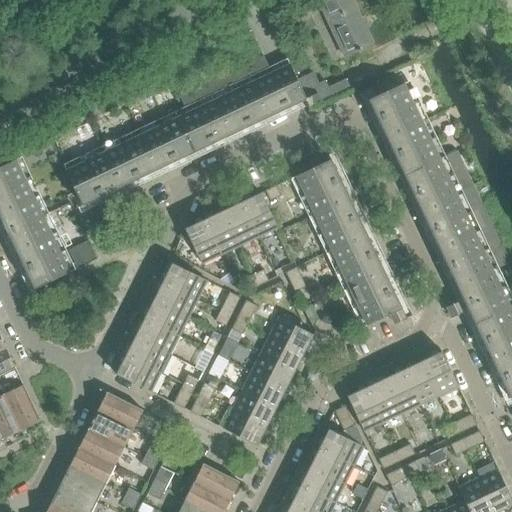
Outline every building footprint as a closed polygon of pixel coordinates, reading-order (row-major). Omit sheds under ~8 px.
[(369,27),(364,17),(361,19),(351,0),(319,0),(317,1),(344,57),(355,52),(357,53),(361,51),(361,49),(372,44),(365,29),(369,27)] [(80,213),(177,167),(321,99),(323,104),(351,91),(346,80),(328,88),(325,81),(319,84),(313,73),(296,80),(294,75),(308,69),(303,59),(289,65),(287,60),(269,68),(263,57),(179,97),(184,108),(177,112),(179,118),(140,136),(105,153),(66,172),(75,192),(76,192),(82,206),(78,208),(80,213)] [(509,263),(500,243),(458,152),(440,161),(404,84),(382,95),(368,101),(363,103),(458,302),(446,308),(452,318),(463,313),(469,325),(507,405),(511,403),(510,399),(511,398),(511,312),(509,306),(506,301),(492,271),(509,263)] [(412,316),(355,195),(335,153),(329,156),(331,160),(296,176),(367,326),(390,315),(395,325),(412,316)] [(69,273),(51,235),(48,228),(52,226),(47,214),(42,216),(40,212),(43,210),(39,203),(36,204),(16,160),(0,167),(0,229),(31,296),(36,293),(34,289),(69,273)] [(280,196),(276,186),(265,191),(269,201),(280,196)] [(276,228),(261,193),(241,203),(257,237),(276,228)] [(257,237),(241,203),(222,211),(239,246),(257,237)] [(239,246),(222,211),(204,220),(220,255),(239,246)] [(220,255),(204,220),(185,229),(201,264),(220,255)] [(87,241),(66,251),(75,269),(95,259),(87,241)] [(197,300),(206,281),(172,264),(162,283),(197,300)] [(295,268),(285,273),(291,285),(301,280),(295,268)] [(268,281),(263,271),(253,276),(258,286),(268,281)] [(258,286),(253,276),(244,280),(249,290),(258,286)] [(305,288),(301,280),(291,285),(295,293),(305,288)] [(188,319),(197,300),(162,283),(153,301),(188,319)] [(230,317),(240,298),(229,292),(219,312),(230,317)] [(178,337),(188,319),(153,301),(144,319),(178,337)] [(246,326),(256,306),(246,301),(236,320),(246,326)] [(225,326),(230,317),(219,312),(215,321),(225,326)] [(304,354),(313,335),(299,328),(279,318),(269,337),(304,354)] [(169,355),(178,337),(144,319),(135,338),(169,355)] [(325,323),(317,319),(312,329),(320,333),(325,323)] [(242,335),(246,326),(236,320),(231,329),(242,335)] [(325,323),(320,333),(329,337),(333,327),(325,323)] [(333,327),(329,337),(343,345),(348,335),(333,327)] [(212,354),(221,336),(213,332),(204,350),(206,351),(212,354)] [(294,372),(304,354),(269,337),(260,355),(294,372)] [(160,374),(169,355),(135,338),(125,356),(160,374)] [(0,375),(15,369),(6,349),(0,351),(0,375)] [(203,372),(212,354),(206,351),(197,369),(203,372)] [(458,387),(441,353),(441,352),(422,361),(438,396),(458,387)] [(285,391),(294,372),(260,355),(251,373),(285,391)] [(150,392),(160,374),(125,356),(116,375),(150,392)] [(438,396),(422,361),(403,370),(420,405),(438,396)] [(0,375),(0,395),(3,394),(23,385),(15,369),(0,375)] [(420,405),(403,370),(385,379),(401,414),(420,405)] [(276,409),(285,391),(251,373),(241,392),(276,409)] [(193,391),(198,381),(188,375),(183,385),(193,391)] [(401,414),(385,379),(366,388),(383,423),(401,414)] [(210,399),(215,389),(204,383),(199,393),(210,399)] [(40,422),(33,407),(23,385),(3,394),(21,431),(40,422)] [(184,409),(193,391),(183,385),(173,404),(184,409)] [(383,423),(366,388),(347,397),(364,432),(383,423)] [(267,428),(276,409),(241,392),(232,410),(267,428)] [(133,430),(143,411),(107,393),(97,412),(133,430)] [(200,418),(210,399),(199,393),(190,412),(200,418)] [(21,431),(3,394),(0,395),(0,434),(3,440),(21,431)] [(354,426),(345,406),(334,411),(343,431),(354,426)] [(257,446),(267,428),(232,410),(223,429),(257,446)] [(124,448),(133,430),(97,412),(88,430),(124,448)] [(476,426),(471,415),(452,424),(457,435),(476,426)] [(457,435),(452,424),(442,428),(447,439),(457,435)] [(353,466),(363,447),(328,429),(319,449),(353,466)] [(115,466),(124,448),(88,430),(79,448),(115,466)] [(484,442),(479,431),(460,441),(465,451),(484,442)] [(465,451),(460,441),(450,445),(455,456),(465,451)] [(415,455),(410,445),(396,451),(401,461),(415,455)] [(156,465),(163,452),(150,446),(144,458),(156,465)] [(115,466),(79,448),(69,466),(105,484),(115,466)] [(180,460),(183,454),(170,448),(167,454),(180,460)] [(344,484),(353,466),(319,449),(309,467),(344,484)] [(446,462),(440,450),(428,456),(434,468),(446,462)] [(401,461),(396,451),(378,460),(383,470),(401,461)] [(156,465),(144,458),(141,465),(153,471),(156,465)] [(420,473),(414,462),(404,467),(409,478),(420,473)] [(229,501),(239,482),(203,464),(193,483),(229,501)] [(96,503),(105,484),(69,466),(60,485),(96,503)] [(335,503),(344,484),(309,467),(300,485),(311,491),(335,503)] [(409,478),(404,467),(385,475),(391,486),(409,478)] [(498,511),(511,505),(511,501),(497,470),(478,479),(493,511),(498,511)] [(164,491),(167,485),(155,479),(151,485),(164,491)] [(493,511),(478,479),(458,488),(464,501),(465,501),(470,511),(493,511)] [(204,511),(223,511),(229,501),(193,483),(184,502),(204,511)] [(368,490),(357,484),(354,489),(365,495),(368,490)] [(91,511),(96,503),(60,485),(51,503),(69,511),(91,511)] [(159,501),(164,491),(151,485),(147,494),(159,501)] [(308,511),(330,511),(335,503),(311,491),(300,485),(291,503),(308,511)] [(378,509),(387,492),(376,487),(368,504),(378,509)] [(141,495),(129,489),(126,495),(138,501),(141,495)] [(365,495),(354,489),(352,494),(363,500),(365,495)] [(133,510),(138,501),(126,495),(121,504),(133,510)] [(470,511),(465,501),(464,501),(447,510),(447,511),(470,511)] [(204,511),(184,502),(178,511),(204,511)] [(69,511),(51,503),(46,511),(69,511)] [(308,511),(291,503),(286,511),(308,511)]
